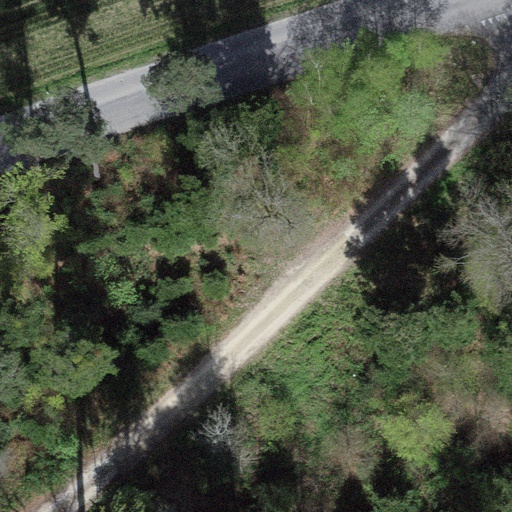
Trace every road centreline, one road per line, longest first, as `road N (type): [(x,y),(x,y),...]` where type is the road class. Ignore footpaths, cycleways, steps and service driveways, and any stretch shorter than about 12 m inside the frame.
road 1 (unclassified): [(511,81),(222,364),(46,511)]
road 2 (tertiary): [(0,152),(456,0)]
